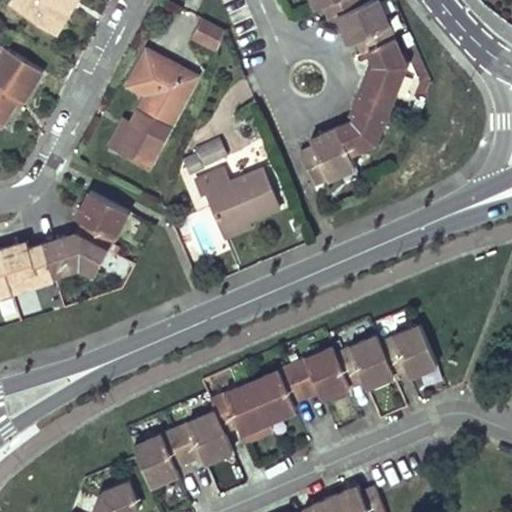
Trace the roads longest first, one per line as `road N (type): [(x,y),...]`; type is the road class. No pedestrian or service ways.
road 1 (tertiary): [(0,411),(455,212)]
road 2 (residential): [(215,511),(457,411),(506,429)]
road 3 (residential): [(0,200),(49,165),(133,0)]
road 4 (unclassified): [(486,54),(508,121),(479,192)]
